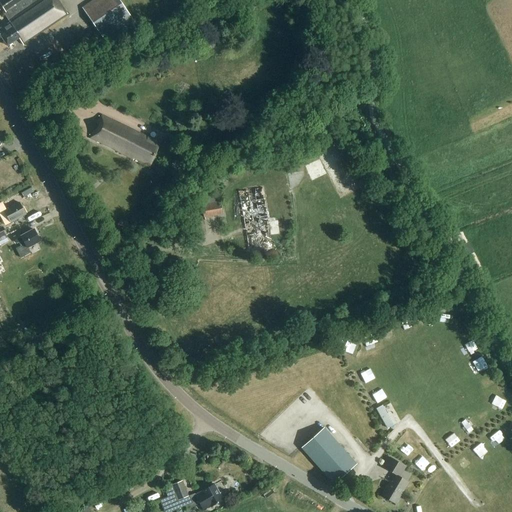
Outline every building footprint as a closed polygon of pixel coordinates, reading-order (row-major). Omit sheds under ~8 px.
[(9,24),(0,29),(0,35),(7,46),(18,39),(23,46),(67,16),(56,0),(0,0),(0,5),(6,14),(4,15),(9,24)] [(95,0),(83,9),(106,43),(135,24),(118,0),(95,0)] [(322,47),(318,38),(314,40),(318,49),(322,47)] [(97,123),(99,124),(95,132),(93,131),(90,138),(149,166),(159,144),(100,116),(97,123)] [(202,166),(210,170),(215,160),(207,156),(202,166)] [(263,186),(239,190),(249,248),(272,244),(263,186)] [(201,205),(203,218),(222,215),(220,202),(201,205)] [(4,211),(10,223),(25,215),(19,203),(4,211)] [(16,249),(21,259),(30,253),(27,248),(40,241),(34,230),(21,237),(19,234),(13,238),(17,244),(19,243),(21,247),(16,249)] [(0,238),(0,246),(10,242),(5,236),(0,238)] [(446,303),(442,313),(452,317),(455,307),(446,303)] [(485,356),(475,360),(479,371),(489,367),(485,356)] [(374,392),(378,401),(386,396),(382,388),(374,392)] [(493,405),(502,409),(507,399),(498,395),(493,405)] [(375,409),(386,430),(393,426),(382,405),(375,409)] [(301,449),(333,484),(356,464),(324,429),(301,449)] [(481,456),(489,450),(483,441),(474,447),(481,456)] [(416,462),(423,469),(431,462),(424,455),(416,462)] [(466,468),(472,464),(465,455),(459,459),(466,468)] [(395,474),(381,497),(394,504),(408,483),(399,477),(405,467),(390,458),(384,468),(395,474)] [(181,499),(187,511),(200,504),(203,510),(210,507),(211,507),(223,501),(221,498),(222,498),(220,494),(219,494),(214,485),(202,492),(196,496),(195,494),(188,497),(182,482),(172,486),(177,501),(181,499)]
